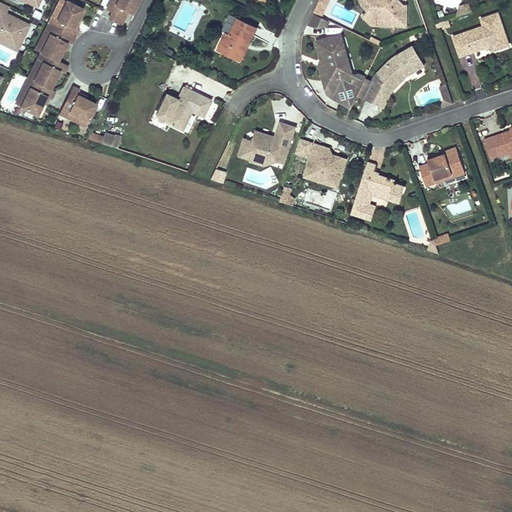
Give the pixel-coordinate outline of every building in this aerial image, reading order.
[(67,1),(64,0),(60,0),(57,8),(62,11),(67,1)] [(118,0),(116,5),(110,2),(107,9),(112,12),(124,18),(128,11),(129,8),(133,10),(138,0),(118,0)] [(365,0),(368,2),(363,7),(368,12),(363,18),(373,27),(377,27),(385,20),(391,26),(399,18),(408,18),(408,6),(400,6),(399,0),(387,0),(387,2),(383,2),(382,0),(365,0)] [(1,2),(0,1),(0,42),(4,44),(7,36),(20,42),(29,24),(6,13),(9,6),(1,2)] [(83,9),(67,1),(62,11),(57,8),(49,24),(64,32),(67,25),(73,29),(77,21),(83,9)] [(124,18),(112,12),(109,19),(121,25),(124,18)] [(314,15),(312,14),(307,25),(317,27),(326,26),(328,22),(320,18),(314,15)] [(461,57),(474,52),(473,49),(481,47),(483,49),(491,46),(492,51),(508,45),(497,14),(481,19),(483,27),(453,37),(461,57)] [(385,20),(377,27),(407,28),(408,18),(399,18),(391,26),(385,20)] [(77,21),(73,29),(67,25),(64,32),(75,37),(78,31),(76,30),(80,22),(77,21)] [(218,52),(236,61),(243,45),(248,47),(256,30),(238,21),(230,37),(226,35),(218,52)] [(451,30),(447,21),(436,24),(438,31),(443,30),(444,32),(451,30)] [(64,32),(49,24),(46,30),(51,33),(42,52),(57,60),(58,60),(63,49),(67,41),(61,38),(64,32)] [(51,33),(46,30),(36,50),(42,52),(51,33)] [(75,37),(64,32),(61,38),(67,41),(63,49),(65,50),(69,42),(72,43),(75,37)] [(17,50),(20,42),(7,36),(4,44),(17,50)] [(341,37),(319,43),(325,60),(327,60),(329,65),(323,67),(328,85),(335,82),(353,77),(341,37)] [(325,60),(319,43),(315,44),(321,62),(325,60)] [(243,45),(236,61),(240,63),(248,47),(243,45)] [(397,68),(391,62),(377,78),(374,84),(373,86),(366,101),(387,110),(393,95),(394,94),(393,93),(405,80),(403,78),(406,75),(408,77),(417,72),(426,67),(415,48),(398,57),(402,63),(397,68)] [(57,60),(42,52),(39,58),(44,61),(34,81),(44,86),(50,89),(51,89),(56,77),(60,69),(54,66),(57,60)] [(398,57),(391,62),(397,68),(402,63),(398,57)] [(44,61),(39,58),(29,78),(34,81),(44,61)] [(58,60),(57,60),(54,66),(60,69),(56,77),(58,78),(62,70),(65,72),(68,65),(58,60)] [(323,67),(318,68),(324,86),(328,85),(323,67)] [(353,77),(335,82),(336,85),(342,84),(343,87),(326,93),(327,96),(333,101),(347,108),(344,112),(350,114),(358,97),(364,83),(366,80),(366,79),(359,75),(356,75),(355,77),(353,77)] [(34,81),(29,78),(26,84),(31,87),(22,106),(38,114),(47,95),(41,92),(44,86),(34,81)] [(328,85),(324,86),(326,93),(343,87),(342,84),(336,85),(335,82),(328,85)] [(364,83),(358,97),(366,101),(373,86),(364,83)] [(31,87),(26,84),(16,103),(22,106),(31,87)] [(50,89),(44,86),(41,92),(47,95),(44,103),(46,104),(50,96),(52,97),(55,91),(51,89),(50,89)] [(79,90),(73,87),(67,97),(74,101),(77,95),(85,98),(86,96),(78,92),(79,90)] [(167,122),(166,123),(182,131),(191,112),(204,118),(212,102),(182,88),(177,100),(167,122)] [(449,93),(444,95),(446,99),(442,109),(454,105),(449,93)] [(96,104),(77,95),(74,101),(67,97),(60,113),(66,116),(69,111),(88,120),(96,104)] [(177,100),(166,95),(155,116),(167,122),(177,100)] [(69,111),(66,116),(85,126),(88,120),(69,111)] [(126,125),(134,125),(135,116),(126,116),(126,125)] [(296,129),(281,124),(276,139),(275,142),(271,140),(272,137),(256,133),(253,143),(245,140),(240,158),(252,161),(254,155),(278,163),(285,165),(296,129)] [(105,132),(101,143),(117,148),(121,137),(105,132)] [(510,152),(504,134),(496,136),(503,155),(510,152)] [(496,136),(484,140),(491,159),(503,155),(496,136)] [(308,158),(313,144),(301,140),(296,154),(308,158)] [(327,151),(324,146),(316,144),(306,177),(327,184),(329,178),(339,172),(344,174),(347,164),(342,162),(344,157),(334,154),(327,151)] [(447,156),(430,162),(431,164),(420,168),(427,188),(438,184),(436,180),(465,170),(457,148),(445,152),(447,156)] [(445,152),(429,158),(430,162),(447,156),(445,152)] [(278,163),(254,155),(252,161),(251,163),(265,167),(278,163)] [(380,167),(368,163),(352,214),(373,221),(378,208),(368,205),(372,192),(390,198),(389,202),(400,205),(405,189),(395,186),(395,181),(377,175),(380,167)] [(211,179),(223,183),(226,171),(214,168),(211,179)] [(465,170),(436,180),(438,184),(463,175),(464,172),(465,171),(465,170)] [(329,178),(327,184),(340,187),(344,174),(339,172),(329,178)] [(284,192),(282,201),(288,203),(291,194),(284,192)] [(372,203),(374,197),(375,193),(372,192),(368,205),(378,208),(379,205),(372,203)] [(375,193),(374,197),(389,202),(390,198),(375,193)] [(449,233),(440,237),(442,243),(451,240),(449,233)] [(436,245),(434,239),(432,241),(429,251),(440,254),(436,245)]
